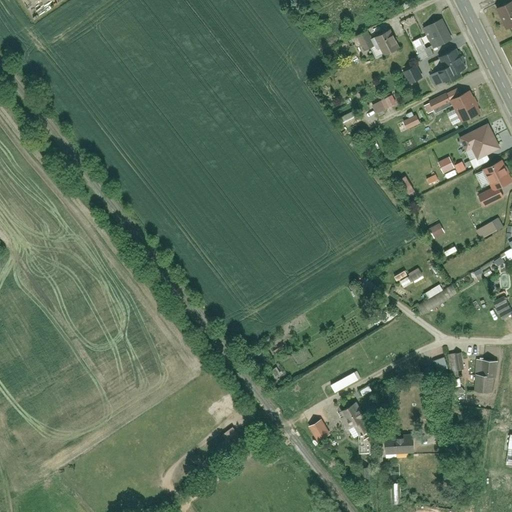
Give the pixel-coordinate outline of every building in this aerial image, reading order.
[(511,13),(504,0),(500,0),(489,6),(500,25),(511,18),(511,13)] [(423,25),(433,45),(449,37),(439,17),(423,25)] [(397,30),(383,37),(393,56),(407,49),(397,30)] [(375,32),(364,38),(372,53),(383,47),(375,32)] [(422,52),(425,59),(436,53),(433,46),(422,52)] [(467,66),(458,49),(440,59),(449,76),(467,66)] [(434,64),(430,57),(420,63),(424,70),(434,64)] [(442,80),(436,69),(430,72),(436,83),(442,80)] [(456,118),(481,105),(470,85),(455,92),(460,101),(450,106),(456,118)] [(440,89),(424,97),(429,107),(445,99),(440,89)] [(375,102),(379,112),(399,105),(395,95),(375,102)] [(417,113),(405,120),(409,127),(420,120),(417,113)] [(501,145),(489,120),(458,135),(471,160),(501,145)] [(441,161),(447,173),(458,168),(453,155),(441,161)] [(511,174),(503,157),(485,165),(494,184),(511,175),(511,174)] [(458,165),(461,172),(469,169),(466,161),(458,165)] [(499,196),(494,185),(475,194),(481,205),(499,196)] [(502,217),(480,228),(484,237),(507,226),(502,217)] [(443,222),(433,227),(438,237),(448,232),(443,222)] [(501,257),(511,251),(511,234),(494,243),(501,257)] [(424,268),(403,279),(406,285),(427,275),(424,268)] [(427,292),(430,298),(446,290),(443,284),(427,292)] [(456,287),(422,305),(426,313),(460,294),(456,287)] [(498,292),(487,298),(495,315),(507,309),(498,292)] [(456,350),(449,351),(451,369),(458,368),(456,350)] [(497,358),(475,357),(473,389),(495,390),(497,358)] [(329,384),(333,390),(359,376),(355,370),(329,384)] [(355,399),(340,408),(343,414),(340,416),(346,427),(355,421),(361,431),(371,425),(355,399)] [(318,417),(311,421),(320,438),(327,434),(318,417)] [(371,432),(360,432),(360,450),(372,450),(371,432)] [(419,432),(389,434),(391,455),(421,452),(419,432)] [(364,465),(356,465),(356,476),(364,476),(364,465)]
